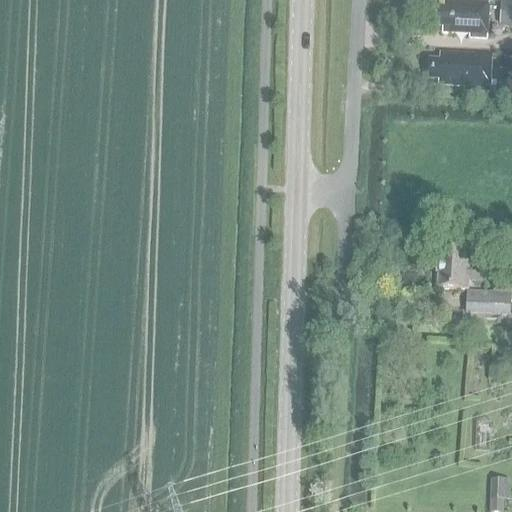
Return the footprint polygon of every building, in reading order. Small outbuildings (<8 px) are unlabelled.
[(511,4),(499,4),(498,27),(511,27),(511,4)] [(466,40),(484,41),(485,6),(441,5),(441,11),(430,11),(429,30),(440,31),(440,37),(466,38),(466,40)] [(460,93),(486,94),(488,59),(437,56),(437,62),(427,62),(426,83),(435,83),(434,89),(460,90),(460,93)] [(465,285),(483,286),(484,270),(466,269),(467,264),(460,263),(460,255),(437,253),(435,292),(464,294),(465,285)] [(510,302),(511,302),(511,290),(507,291),(507,295),(466,293),(465,316),(509,318),(510,302)] [(489,511),(502,511),(504,482),(490,482),(489,511)]
